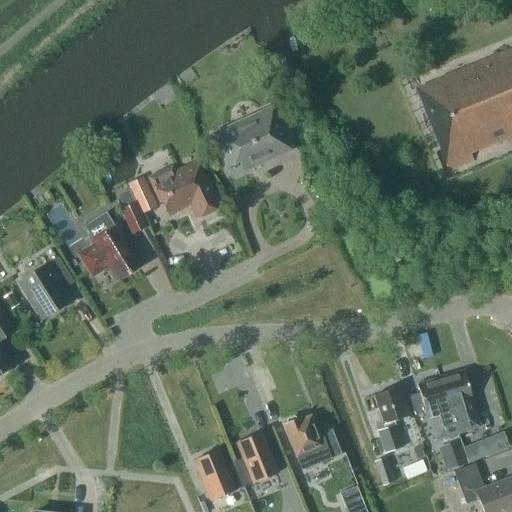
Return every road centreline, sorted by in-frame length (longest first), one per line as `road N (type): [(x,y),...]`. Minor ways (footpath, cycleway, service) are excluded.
road 1 (residential): [(143,350),(226,335),(346,331),(454,308),(511,311)]
road 2 (residential): [(0,431),(143,350)]
road 3 (residential): [(143,350),(132,317),(246,270)]
